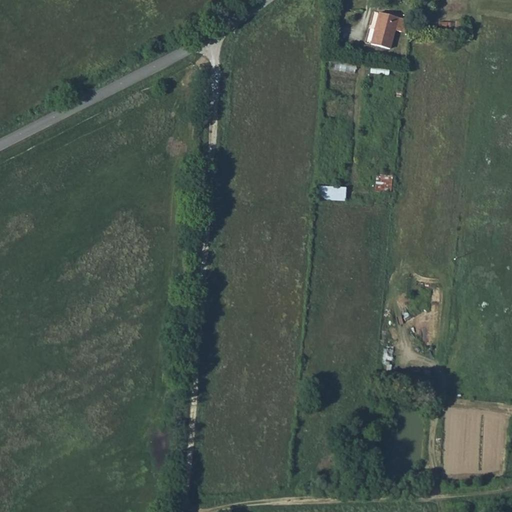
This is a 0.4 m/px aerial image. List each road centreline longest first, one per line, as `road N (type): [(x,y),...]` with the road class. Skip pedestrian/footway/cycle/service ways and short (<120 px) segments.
road 1 (track): [(211,38),(188,511)]
road 2 (track): [(511,493),(206,511)]
road 3 (unclassified): [(0,143),(211,38)]
